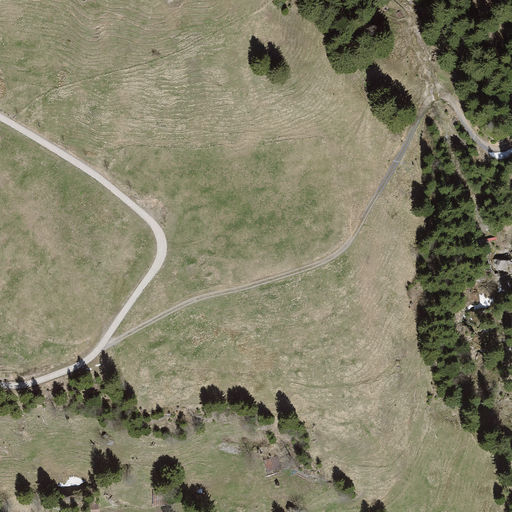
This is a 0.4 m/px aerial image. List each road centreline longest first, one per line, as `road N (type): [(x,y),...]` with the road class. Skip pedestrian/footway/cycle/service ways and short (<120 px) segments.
road 1 (track): [(511,146),(481,144),(443,96),(435,97),(339,255),(199,298),(101,347)]
road 2 (track): [(0,119),(123,198),(161,238),(158,263),(101,347)]
